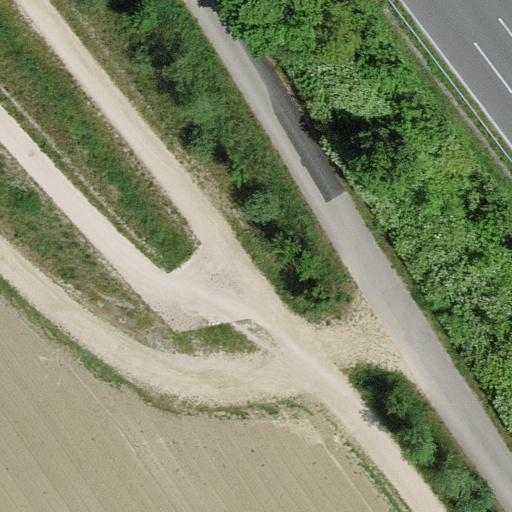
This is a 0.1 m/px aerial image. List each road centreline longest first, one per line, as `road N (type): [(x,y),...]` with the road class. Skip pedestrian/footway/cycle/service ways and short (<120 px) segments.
road 1 (track): [(0,118),(169,304),(240,273),(32,0)]
road 2 (unclassified): [(208,0),(511,483)]
road 3 (track): [(315,365),(239,391),(183,385),(145,367),(0,245)]
road 4 (track): [(240,273),(429,511)]
